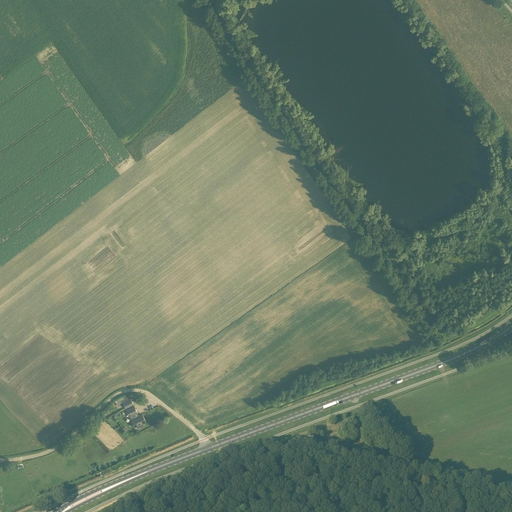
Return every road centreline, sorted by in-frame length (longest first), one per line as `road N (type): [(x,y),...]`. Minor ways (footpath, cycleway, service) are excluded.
road 1 (primary): [(208,448),(440,363),(511,326)]
road 2 (unclassified): [(208,448),(152,396),(128,390),(55,448),(0,460)]
